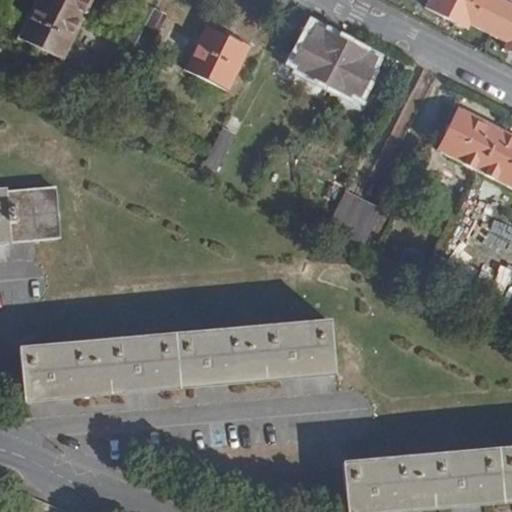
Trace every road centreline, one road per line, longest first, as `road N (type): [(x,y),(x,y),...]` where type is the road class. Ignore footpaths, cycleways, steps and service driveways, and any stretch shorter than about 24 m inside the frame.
road 1 (residential): [(332,0),(511,90)]
road 2 (residential): [(146,511),(0,451)]
